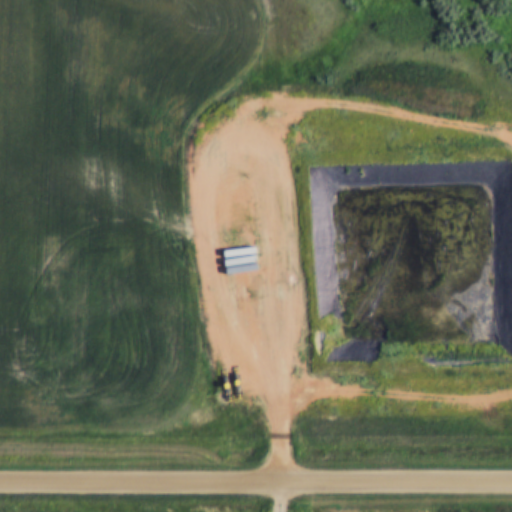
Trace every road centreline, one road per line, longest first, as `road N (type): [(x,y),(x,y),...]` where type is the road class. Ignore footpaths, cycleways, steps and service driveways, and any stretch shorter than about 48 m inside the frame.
road 1 (residential): [(511,480),(0,480)]
road 2 (track): [(283,139),(289,0)]
